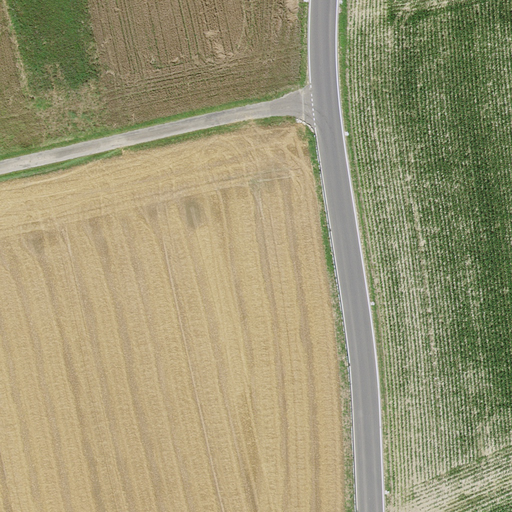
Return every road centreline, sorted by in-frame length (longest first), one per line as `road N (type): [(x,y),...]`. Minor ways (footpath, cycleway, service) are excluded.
road 1 (tertiary): [(322,0),(324,95),(360,333),(373,511)]
road 2 (track): [(0,168),(324,95)]
